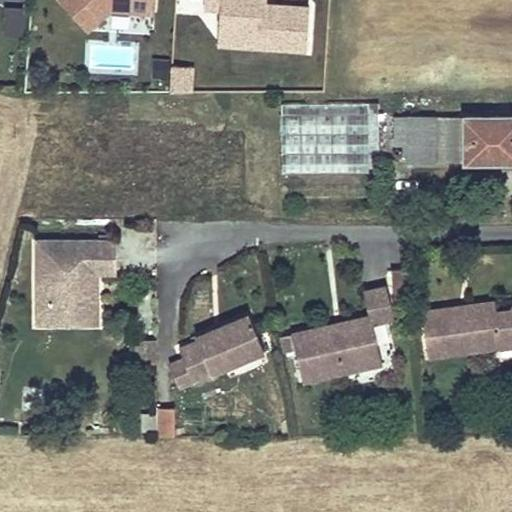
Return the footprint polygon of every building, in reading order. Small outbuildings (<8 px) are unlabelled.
[(155,14),(155,0),(59,0),(87,32),(111,11),(155,14)] [(307,51),(310,7),(267,4),(266,0),(204,0),(204,9),(220,10),(219,29),(263,32),(262,48),(307,51)] [(22,35),(23,9),(6,8),(5,34),(22,35)] [(262,48),(263,32),(219,29),(218,45),(262,48)] [(172,67),(170,93),(191,92),(193,67),(172,67)] [(379,149),(379,103),(282,103),(283,173),(369,173),(369,149),(379,149)] [(511,116),(409,117),(410,163),(511,161),(511,116)] [(87,326),(87,275),(99,275),(117,275),(116,239),(36,240),(36,301),(48,300),(49,326),(87,326)] [(412,297),(409,268),(391,270),(395,298),(412,297)] [(99,326),(99,275),(87,275),(87,326),(99,326)] [(390,308),(386,287),(366,292),(371,313),(390,308)] [(49,326),(48,300),(36,301),(36,326),(49,326)] [(496,312),(495,302),(485,303),(496,312)] [(511,345),(511,307),(510,310),(496,312),(485,303),(470,305),(466,311),(458,312),(458,307),(423,312),(429,358),(511,345)] [(382,364),(373,323),(393,319),(390,308),(371,313),(372,316),(282,336),(286,352),(296,350),(303,382),(382,364)] [(193,382),(265,351),(249,315),(196,338),(198,342),(180,350),(184,360),(193,382)] [(157,365),(157,340),(137,340),(137,365),(157,365)] [(193,382),(184,360),(170,365),(180,388),(193,382)] [(176,436),(176,408),(157,408),(157,436),(176,436)]
